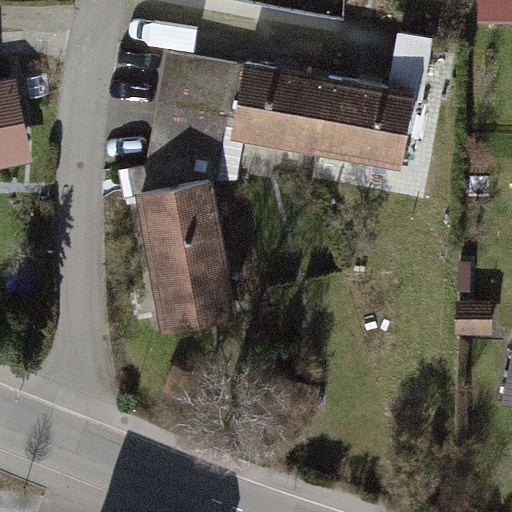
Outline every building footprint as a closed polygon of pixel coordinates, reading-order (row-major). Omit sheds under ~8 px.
[(511,0),(476,0),(476,15),(511,14),(511,0)] [(421,100),(433,34),(396,28),(387,76),(326,65),(312,140),(396,155),(406,98),(421,100)] [(229,125),(240,62),(167,49),(149,161),(120,163),(121,195),(132,192),(130,184),(207,170),(209,181),(219,180),(229,125)] [(312,140),(326,65),(243,50),(240,62),(229,125),(312,140)] [(0,166),(31,159),(12,74),(0,76),(0,166)] [(209,181),(207,170),(130,184),(132,192),(155,317),(232,303),(209,181)] [(458,299),(456,328),(488,330),(490,301),(458,299)] [(511,353),(503,404),(511,405),(511,353)]
